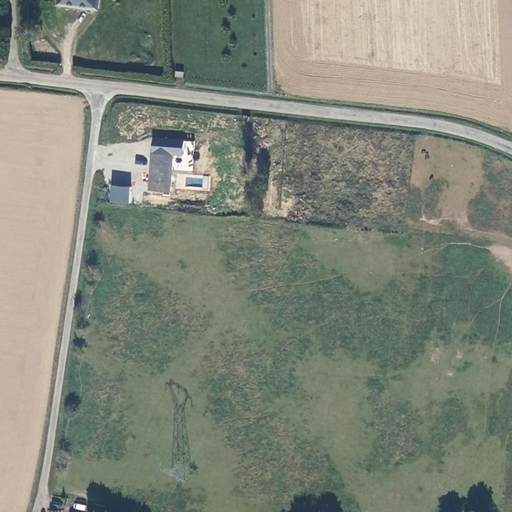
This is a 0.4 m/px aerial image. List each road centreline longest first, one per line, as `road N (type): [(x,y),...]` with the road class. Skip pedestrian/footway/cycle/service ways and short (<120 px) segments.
road 1 (unclassified): [(37,511),(102,85)]
road 2 (tertiary): [(102,85),(420,120),(511,147)]
